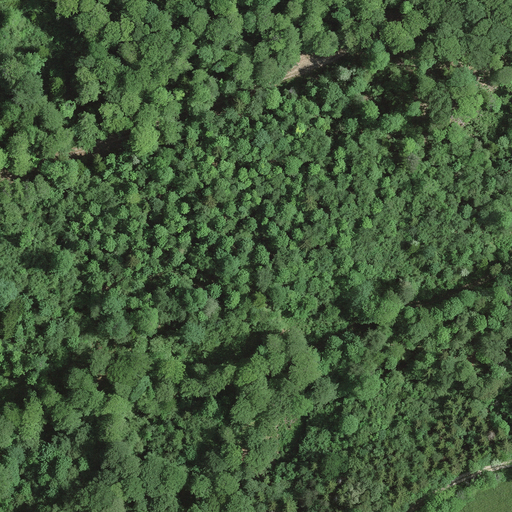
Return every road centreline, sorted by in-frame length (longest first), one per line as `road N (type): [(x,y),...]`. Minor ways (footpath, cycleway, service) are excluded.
road 1 (track): [(0,448),(143,401),(242,381),(374,317),(511,266)]
road 2 (track): [(0,184),(299,73),(450,0)]
